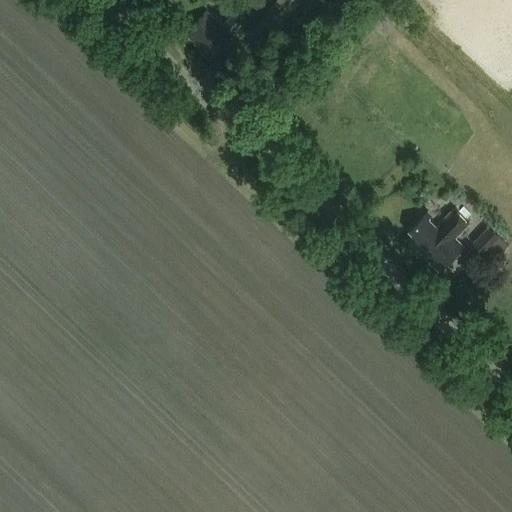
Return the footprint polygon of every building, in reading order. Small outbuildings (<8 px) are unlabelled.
[(276,30),(300,5),(294,0),(277,0),(262,16),(272,25),(276,30)] [(186,33),(197,44),(196,46),(211,60),(234,37),(232,35),(246,20),(237,12),(223,27),(207,12),(186,33)] [(255,42),(272,25),(262,16),(245,33),(255,42)] [(439,271),(463,247),(454,239),(469,223),(454,208),(439,224),(426,212),(407,231),(412,236),(408,241),(439,271)] [(509,245),(489,225),(473,241),(494,261),(509,245)]
